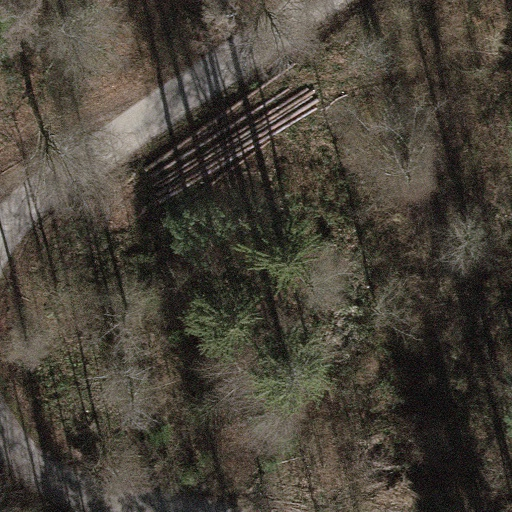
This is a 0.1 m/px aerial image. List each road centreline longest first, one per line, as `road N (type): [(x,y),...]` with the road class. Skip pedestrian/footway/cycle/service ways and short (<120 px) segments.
road 1 (track): [(307,0),(25,193),(0,226)]
road 2 (track): [(0,437),(6,450),(86,496),(167,511)]
